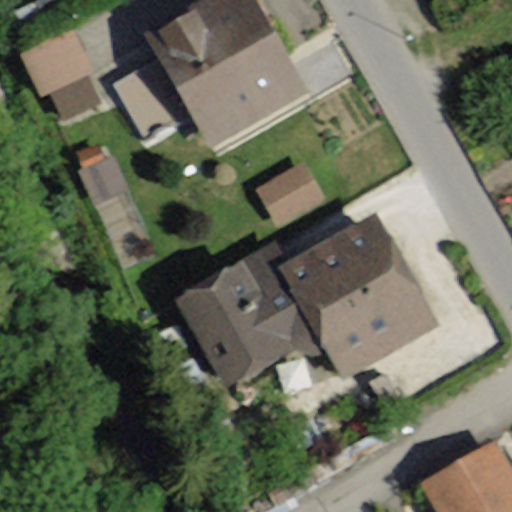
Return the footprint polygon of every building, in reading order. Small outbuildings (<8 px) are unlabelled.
[(300,105),(242,7),(147,63),(205,161),(300,105)] [(93,71),(74,33),(22,57),(41,96),(93,71)] [(323,196),(305,166),(261,192),(279,223),(323,196)] [(439,320),(370,202),(281,254),(349,372),(439,320)] [(175,284),(226,375),(307,329),(256,238),(175,284)] [(511,511),(511,472),(489,434),(422,472),(444,511),(511,511)]
